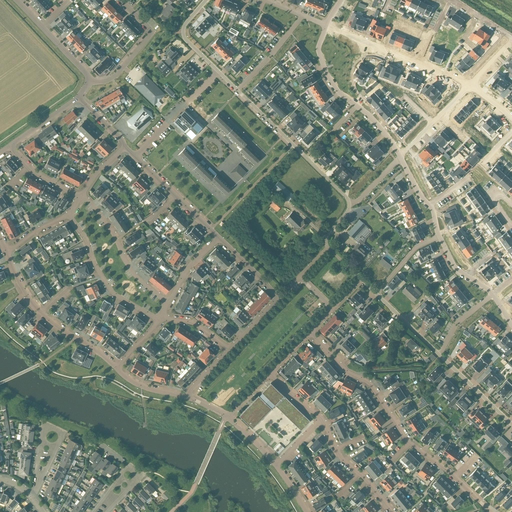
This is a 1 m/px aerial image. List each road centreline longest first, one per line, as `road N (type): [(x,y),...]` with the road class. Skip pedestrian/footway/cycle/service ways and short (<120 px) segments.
road 1 (residential): [(490,511),(409,443),(371,384),(346,371),(310,332)]
road 2 (residential): [(392,511),(341,458),(321,417),(269,374)]
road 3 (residential): [(6,251),(40,312),(116,368)]
road 4 (residential): [(35,499),(62,430),(44,425),(30,495)]
road 5 (residential): [(400,158),(326,73),(317,48),(326,25)]
road 6 (residential): [(349,203),(237,90)]
road 7 (residential): [(468,85),(326,25)]
road 8 (residential): [(68,214),(111,291),(160,318)]
road 9 (residential): [(80,196),(99,212),(137,278),(168,302)]
road 10 (residential): [(226,416),(275,465),(306,511)]
road 11 (residential): [(90,78),(111,78),(148,36),(120,0)]
